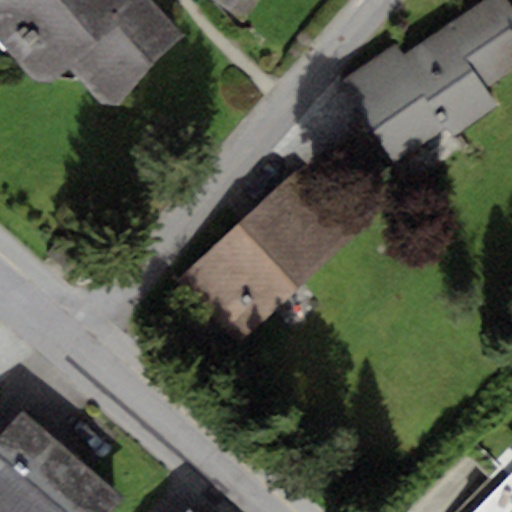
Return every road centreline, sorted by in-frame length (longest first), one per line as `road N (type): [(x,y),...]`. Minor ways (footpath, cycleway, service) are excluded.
road 1 (residential): [(360,0),(58,322)]
road 2 (residential): [(270,511),(58,322)]
